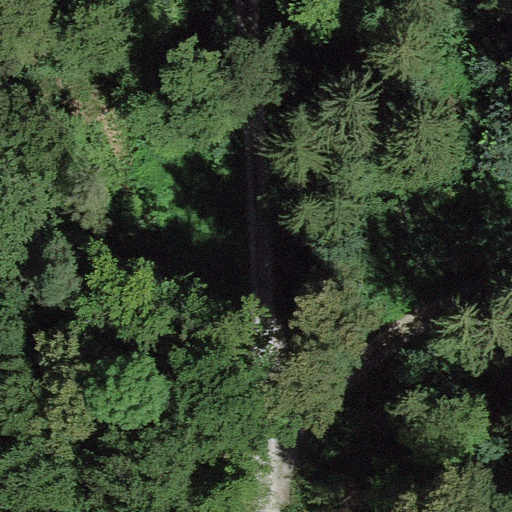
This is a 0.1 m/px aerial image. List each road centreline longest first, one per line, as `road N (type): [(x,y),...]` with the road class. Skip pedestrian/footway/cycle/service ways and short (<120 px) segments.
road 1 (track): [(262,405),(256,0)]
road 2 (track): [(511,291),(262,405)]
